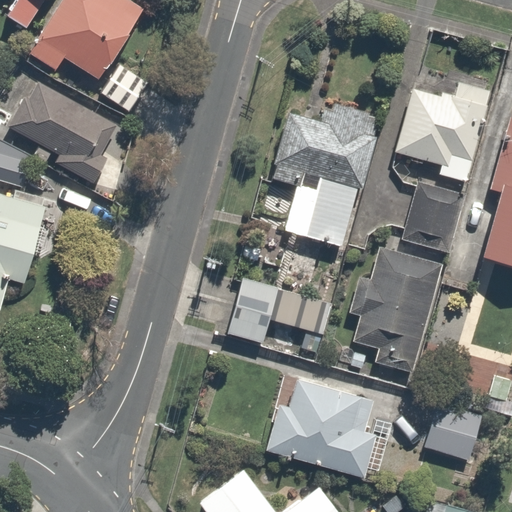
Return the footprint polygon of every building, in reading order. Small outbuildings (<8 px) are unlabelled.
[(0,11),(23,25),(37,0),(6,0),(0,11)] [(140,0),(52,0),(23,50),(50,66),(58,52),(97,74),(140,0)] [(146,80),(116,58),(94,88),(124,110),(146,80)] [(116,120),(28,78),(5,127),(55,151),(53,155),(91,173),(116,120)] [(463,180),(469,156),(487,87),(455,79),(451,92),(438,88),(436,94),(408,86),(392,148),(434,158),(431,171),(463,180)] [(376,109),(328,96),(322,119),(282,109),(265,175),(290,181),(278,228),(341,245),(376,109)] [(511,118),(507,137),(498,135),(484,185),(492,188),(475,248),(511,258),(511,118)] [(26,145),(0,139),(0,179),(17,184),(26,145)] [(445,249),(461,190),(413,177),(397,235),(445,249)] [(0,188),(0,290),(3,277),(19,281),(39,198),(0,188)] [(369,273),(356,269),(343,309),(356,313),(348,338),(372,346),(367,359),(404,371),(439,261),(378,242),(369,273)] [(273,287),(274,284),(237,275),(224,329),(261,338),(266,315),(273,287)] [(328,301),(273,287),(266,315),(322,328),(328,301)] [(371,395),(292,373),(284,403),(273,400),(260,446),(363,475),(375,434),(361,430),(371,395)] [(477,413),(430,400),(417,445),(463,458),(477,413)] [(337,511),(314,482),(276,511),(337,511)] [(475,511),(476,506),(436,499),(433,511),(475,511)]
